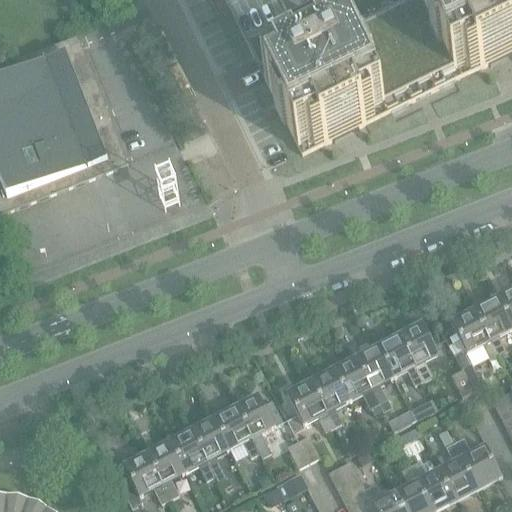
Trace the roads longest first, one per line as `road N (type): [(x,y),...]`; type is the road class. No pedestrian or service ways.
road 1 (tertiary): [(0,403),(296,289)]
road 2 (tertiary): [(277,248),(0,354)]
road 3 (residential): [(277,248),(166,0)]
road 4 (tertiary): [(511,157),(277,248)]
road 5 (tertiary): [(296,289),(511,203)]
